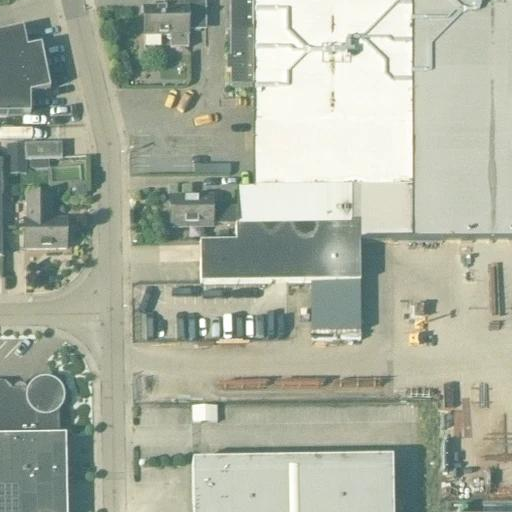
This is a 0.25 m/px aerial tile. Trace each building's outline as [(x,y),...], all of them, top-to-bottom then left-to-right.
[(143,38),(170,38),(171,50),(187,49),(187,33),(206,33),(205,0),(162,0),(163,10),(143,10),(143,38)] [(235,245),(199,245),(199,287),(333,285),(333,348),(365,348),(365,245),(387,245),(387,263),(412,263),(412,245),(511,244),(511,0),(228,0),(229,90),(252,90),(252,130),(252,159),(252,193),(234,193),(234,209),(235,226),(235,245)] [(30,96),(49,92),(40,47),(26,50),(22,30),(0,34),(0,116),(30,116),(30,96)] [(26,164),(25,146),(7,146),(8,164),(26,164)] [(72,192),(73,200),(86,199),(85,191),(72,192)] [(23,222),(23,252),(66,251),(65,222),(51,222),(50,197),(26,197),(26,222),(23,222)] [(212,229),(212,226),(212,209),(212,198),(169,199),(170,209),(170,229),(212,229)] [(0,511),(65,511),(65,438),(59,438),(58,413),(62,409),(63,404),(64,399),(63,394),(61,389),(58,385),(54,382),(49,380),(44,380),(39,380),(34,382),(30,386),(27,390),(26,392),(12,392),(4,384),(0,384),(0,511)] [(217,424),(217,408),(192,409),(192,425),(217,424)] [(392,511),(392,463),(192,465),(192,511),(392,511)]
